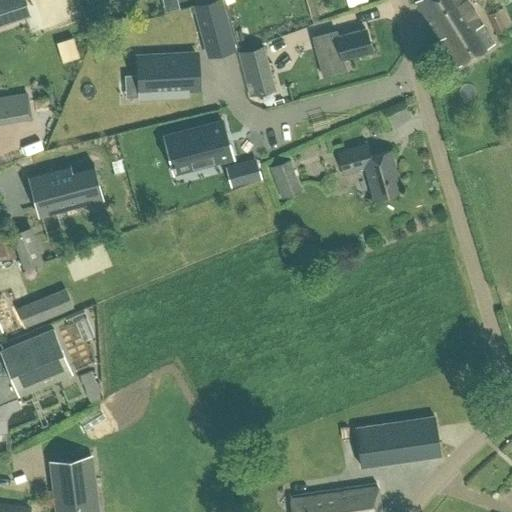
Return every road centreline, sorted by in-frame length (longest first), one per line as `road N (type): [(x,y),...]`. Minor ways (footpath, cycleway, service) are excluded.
road 1 (residential): [(511,398),(398,0)]
road 2 (unclassified): [(411,511),(511,407)]
